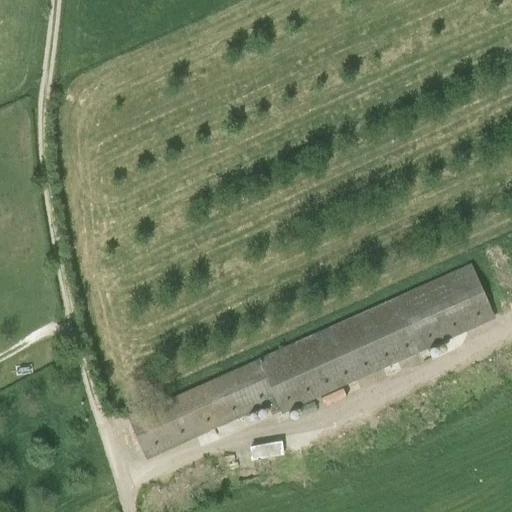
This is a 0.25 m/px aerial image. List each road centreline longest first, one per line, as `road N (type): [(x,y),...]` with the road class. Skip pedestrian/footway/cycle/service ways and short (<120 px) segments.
road 1 (track): [(55,0),(43,119),(50,207),(80,352),(123,483)]
road 2 (track): [(123,483),(288,423),(511,322)]
